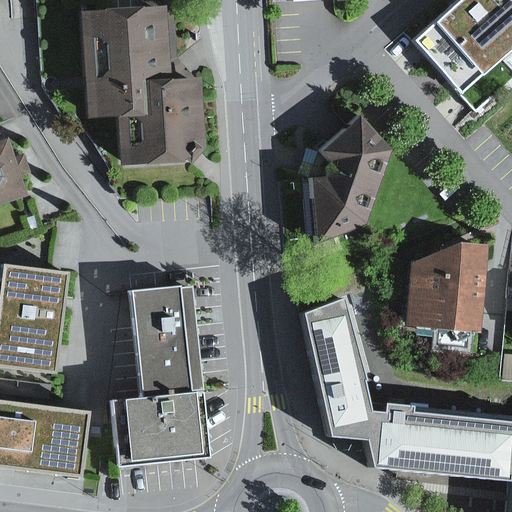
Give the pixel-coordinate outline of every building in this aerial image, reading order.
[(511,50),(511,0),(463,0),(416,42),(462,94),(511,50)] [(168,4),(81,9),(87,116),(118,114),(136,113),(134,77),(172,75),(168,4)] [(198,74),(172,75),(134,77),(136,113),(118,114),(121,171),(203,166),(198,74)] [(382,155),(351,115),(311,147),(332,172),(302,177),(303,236),(363,224),(382,155)] [(7,138),(0,140),(0,205),(27,197),(7,138)] [(468,240),(417,260),(412,324),(488,332),(496,243),(468,240)] [(0,371),(55,379),(70,270),(0,260),(0,371)] [(128,298),(138,397),(199,392),(190,292),(128,298)] [(348,300),(310,315),(334,435),(374,439),(377,407),(348,300)] [(199,392),(138,397),(109,400),(115,466),(206,457),(199,392)] [(377,407),(374,439),(381,466),(511,480),(511,424),(423,416),(424,401),(391,398),(390,408),(377,407)] [(92,416),(0,403),(0,471),(84,482),(92,416)]
